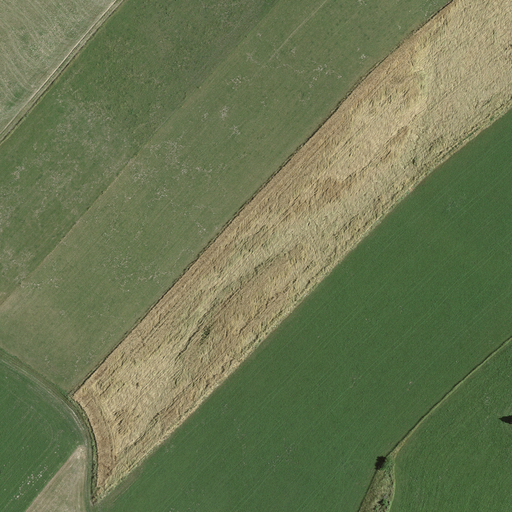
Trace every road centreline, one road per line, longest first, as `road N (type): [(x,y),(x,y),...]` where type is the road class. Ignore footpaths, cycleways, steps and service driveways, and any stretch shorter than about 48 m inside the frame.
road 1 (track): [(0,352),(65,400),(85,427),(89,511)]
road 2 (track): [(119,0),(0,137)]
